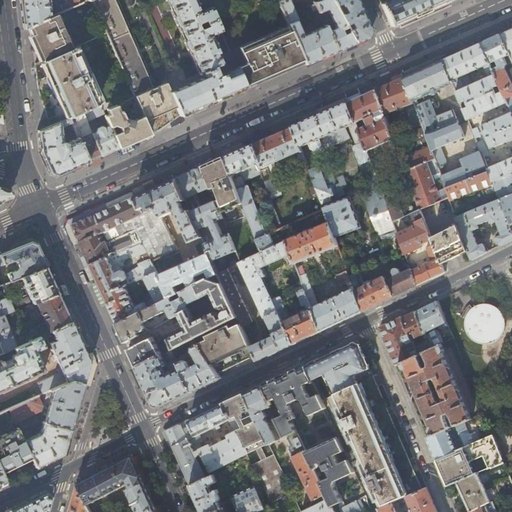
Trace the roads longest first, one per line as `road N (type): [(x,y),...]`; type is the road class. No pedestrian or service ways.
road 1 (secondary): [(392,52),(37,206)]
road 2 (residential): [(367,319),(142,429)]
road 3 (tertiary): [(37,206),(142,429)]
road 4 (residential): [(449,511),(367,319)]
road 5 (tertiary): [(3,0),(28,178)]
road 6 (residential): [(511,250),(367,319)]
road 7 (secondary): [(507,0),(392,52)]
